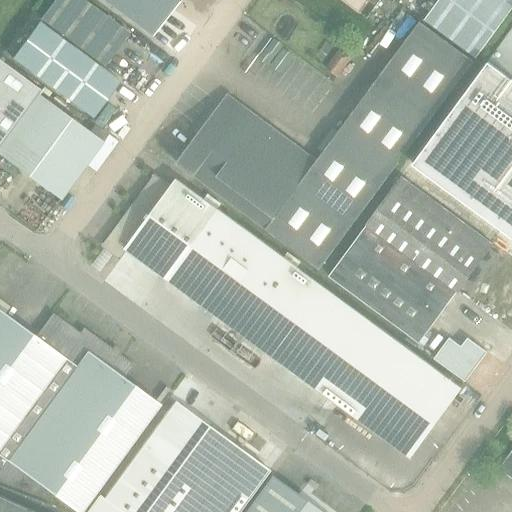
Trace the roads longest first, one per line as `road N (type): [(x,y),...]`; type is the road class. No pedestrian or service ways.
road 1 (residential): [(396,511),(47,258)]
road 2 (residential): [(47,258),(236,0)]
road 3 (residential): [(412,511),(511,381)]
